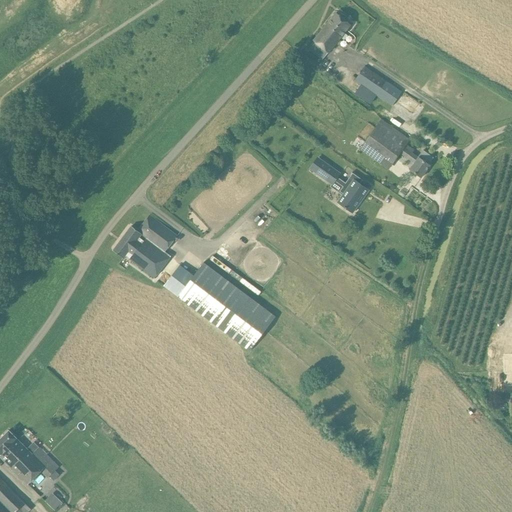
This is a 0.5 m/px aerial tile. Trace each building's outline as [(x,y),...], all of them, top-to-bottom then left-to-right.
[(351,25),(336,13),(308,48),(322,60),(351,25)] [(402,92),(365,67),(355,81),(392,106),(402,92)] [(365,143),(361,149),(367,154),(371,148),(384,158),(392,163),(400,153),(415,163),(418,158),(418,157),(412,153),(414,150),(406,144),(410,140),(401,134),(381,119),(365,143)] [(415,163),(410,170),(421,178),(430,166),(428,164),(433,158),(423,151),(418,157),(418,158),(415,163)] [(344,194),(338,203),(352,213),(368,191),(360,184),(362,180),(353,173),(346,183),(337,177),(340,174),(318,158),(310,169),(332,184),(335,181),(343,187),(340,191),(344,194)] [(150,216),(138,231),(145,237),(129,259),(155,278),(170,257),(164,253),(176,237),(150,216)] [(145,237),(138,231),(131,226),(113,251),(121,257),(123,258),(125,256),(129,259),(145,237)] [(276,317),(204,263),(178,297),(250,351),(276,317)] [(181,271),(178,281),(175,280),(175,281),(173,281),(170,292),(178,294),(180,288),(183,289),(188,273),(181,271)] [(511,347),(503,348),(503,354),(494,354),(495,394),(511,393),(511,347)] [(17,438),(9,430),(0,439),(0,456),(28,485),(41,471),(48,478),(58,468),(46,455),(38,448),(32,454),(16,439),(17,438)] [(0,478),(0,511),(28,511),(31,510),(25,503),(0,478)] [(54,495),(46,502),(54,511),(62,503),(54,495)]
